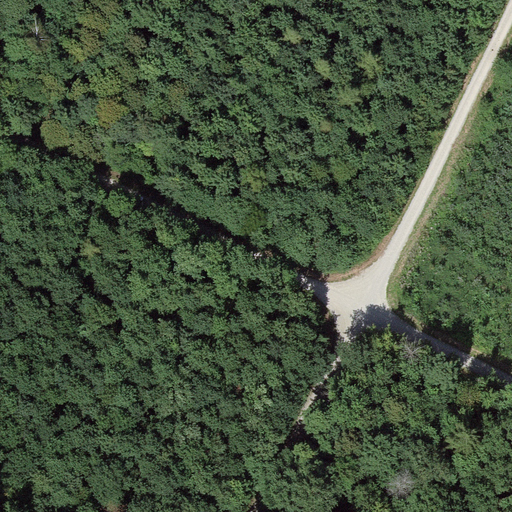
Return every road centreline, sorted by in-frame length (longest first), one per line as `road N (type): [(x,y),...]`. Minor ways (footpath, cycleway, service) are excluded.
road 1 (track): [(511,383),(0,131)]
road 2 (track): [(259,511),(511,1)]
